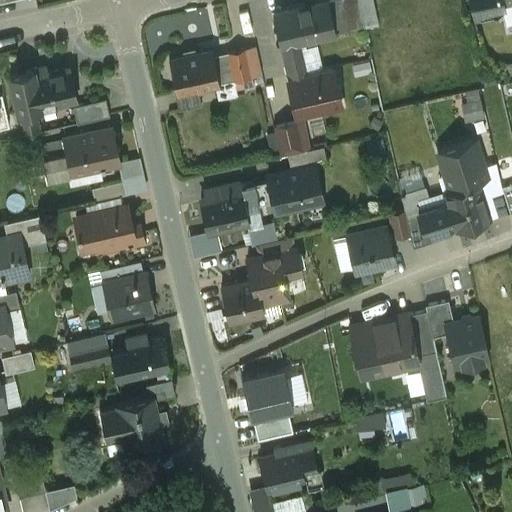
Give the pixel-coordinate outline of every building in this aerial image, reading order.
[(328,0),(274,13),(281,45),(282,45),(289,76),(307,72),(300,41),(336,33),(328,1),(328,0)] [(341,0),(331,0),(328,1),(336,33),(348,30),(341,0)] [(358,0),(341,0),(348,30),(348,31),(365,27),(363,17),(358,0)] [(372,0),(358,0),(363,17),(376,15),(372,0)] [(428,0),(383,0),(388,26),(402,23),(419,20),(432,17),(428,0)] [(511,0),(473,0),(476,10),(503,5),(502,3),(511,0)] [(419,20),(402,23),(408,52),(438,47),(437,39),(423,41),(419,20)] [(246,48),(228,52),(236,89),(254,85),(246,48)] [(212,49),(169,58),(177,91),(177,92),(198,88),(220,83),(212,49)] [(70,69),(49,74),(48,67),(32,71),(42,109),(78,100),(70,69)] [(289,76),(288,77),(297,116),(342,106),(333,67),(307,72),(289,76)] [(32,71),(10,77),(19,115),(22,114),(35,111),(42,109),(32,71)] [(198,88),(177,92),(177,91),(175,92),(179,110),(202,105),(198,88)] [(107,100),(75,107),(78,123),(110,115),(107,100)] [(35,111),(22,114),(27,133),(40,129),(35,111)] [(299,121),(274,126),(281,155),(288,153),(310,149),(304,124),(299,121)] [(113,127),(64,139),(67,154),(44,160),(48,176),(71,170),(72,173),(121,162),(113,127)] [(475,139),(438,152),(451,190),(478,181),(482,180),(479,169),(484,167),(475,139)] [(310,149),(288,153),(291,170),(315,165),(315,166),(327,163),(323,145),(310,149)] [(291,170),(268,175),(269,180),(273,200),(276,209),(291,206),(291,209),(306,205),(306,202),(322,199),(315,166),(315,165),(291,170)] [(239,182),(215,187),(217,193),(201,197),(209,230),(248,221),(244,206),(273,200),(269,180),(240,186),(239,182)] [(123,181),(93,188),(96,201),(120,195),(126,194),(123,181)] [(451,190),(445,192),(450,206),(456,227),(457,229),(490,219),(478,181),(451,190)] [(511,183),(503,186),(511,212),(511,211),(511,183)] [(426,186),(401,192),(405,209),(407,217),(420,213),(417,202),(429,199),(426,186)] [(501,191),(490,195),(497,216),(508,213),(501,191)] [(96,201),(72,206),(75,219),(123,208),(120,195),(96,201)] [(450,206),(436,210),(443,231),(456,227),(450,206)] [(123,208),(75,219),(79,232),(76,233),(78,237),(80,237),(81,244),(93,241),(96,253),(122,246),(121,242),(130,240),(132,247),(145,244),(140,223),(127,226),(123,208)] [(405,209),(389,213),(395,237),(411,233),(407,217),(405,209)] [(420,213),(407,217),(411,233),(414,247),(434,242),(427,212),(420,213)] [(40,214),(3,223),(6,235),(21,232),(24,245),(46,240),(40,214)] [(274,222),(248,228),(252,244),(258,243),(278,238),(274,222)] [(387,227),(346,236),(354,269),(373,265),(372,263),(391,259),(392,261),(394,260),(387,227)] [(6,235),(0,236),(0,272),(1,273),(2,279),(30,273),(24,245),(21,232),(6,235)] [(278,238),(258,243),(261,255),(295,248),(293,235),(278,239),(278,238)] [(261,255),(248,258),(253,279),(257,278),(257,279),(284,273),(300,269),(301,269),(296,248),(295,248),(261,255)] [(139,261),(99,270),(102,281),(142,272),(139,261)] [(142,272),(102,281),(110,319),(154,309),(145,271),(142,272)] [(253,279),(222,286),(229,319),(264,312),(262,299),(289,293),(284,273),(257,279),(257,278),(253,279)] [(16,289),(0,293),(0,305),(4,305),(5,310),(20,306),(16,289)] [(449,299),(426,304),(427,310),(428,309),(434,337),(436,337),(436,336),(449,333),(447,323),(454,321),(449,299)] [(0,305),(0,344),(12,342),(5,310),(4,305),(0,305)] [(427,310),(408,314),(418,358),(438,354),(437,350),(434,337),(428,309),(427,310)] [(408,314),(351,327),(361,372),(418,360),(418,359),(418,358),(408,314)] [(454,321),(447,323),(449,333),(456,364),(489,357),(480,315),(454,321)] [(105,332),(67,341),(73,367),(111,358),(105,332)] [(146,332),(127,337),(129,349),(112,353),(118,379),(170,368),(162,336),(147,339),(146,332)] [(30,349),(1,356),(5,373),(34,366),(30,349)] [(438,354),(418,358),(418,359),(418,360),(427,400),(447,396),(438,354)] [(285,376),(244,386),(252,417),(312,404),(308,388),(309,388),(308,385),(289,390),(285,376)] [(9,405),(23,399),(15,377),(0,383),(9,405)] [(171,379),(145,384),(148,396),(155,394),(156,398),(175,394),(171,379)] [(309,388),(308,388),(312,404),(337,398),(333,382),(309,388)] [(148,396),(116,404),(117,408),(100,412),(105,431),(127,426),(132,447),(166,439),(156,398),(155,394),(148,396)] [(358,414),(358,438),(385,438),(386,414),(358,414)] [(4,432),(0,433),(0,457),(10,456),(4,432)] [(288,450),(260,457),(268,489),(305,480),(303,469),(316,466),(310,442),(297,445),(297,443),(286,445),(288,450)] [(40,465),(13,470),(15,477),(19,499),(46,493),(40,465)] [(8,511),(1,484),(0,484),(0,511),(8,511)] [(301,494),(272,501),(275,511),(295,511),(305,510),(301,494)]
